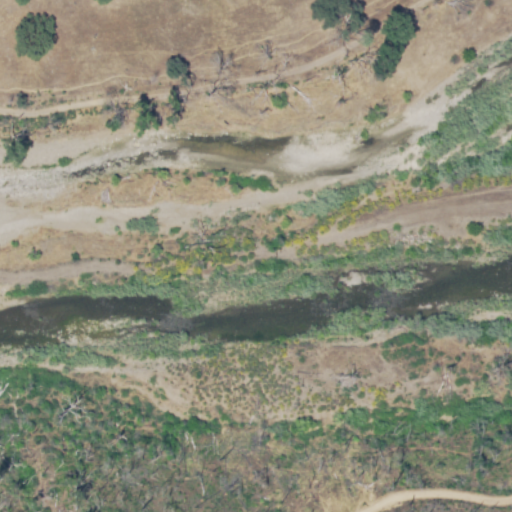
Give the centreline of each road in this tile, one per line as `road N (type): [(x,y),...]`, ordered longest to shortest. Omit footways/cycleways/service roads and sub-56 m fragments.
road 1 (track): [(0,110),(30,113),(331,67),(429,0)]
road 2 (track): [(511,482),(476,492),(392,493),(335,511)]
